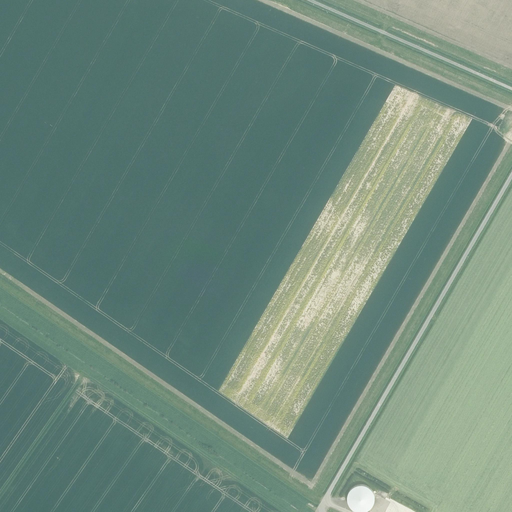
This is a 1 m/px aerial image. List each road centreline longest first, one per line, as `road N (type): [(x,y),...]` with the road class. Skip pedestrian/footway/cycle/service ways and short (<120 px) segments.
road 1 (unclassified): [(320,508),(511,177)]
road 2 (unclassified): [(511,88),(308,0)]
